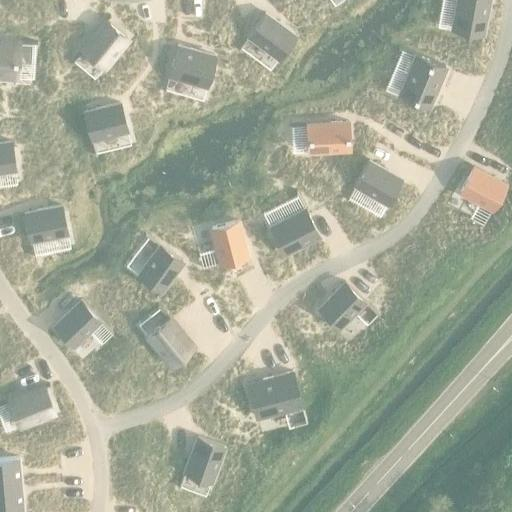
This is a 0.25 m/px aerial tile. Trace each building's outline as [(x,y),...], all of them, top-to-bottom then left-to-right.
[(457,0),(452,28),(482,33),(488,0),(457,0)] [(264,12),(248,34),(278,56),(294,34),(264,12)] [(107,17),(83,49),(107,67),(132,35),(107,17)] [(0,39),(0,75),(16,76),(18,41),(0,39)] [(178,42),(168,74),(208,85),(217,53),(178,42)] [(416,54),(399,93),(428,105),(445,66),(416,54)] [(117,102),(84,111),(89,133),(91,139),(124,130),(117,102)] [(348,121),(307,123),(308,151),(350,148),(348,121)] [(11,141),(0,142),(0,169),(14,168),(11,141)] [(368,160),(355,184),(387,201),(400,178),(368,160)] [(473,167),(460,190),(492,208),(505,184),(473,167)] [(61,205),(25,212),(30,239),(66,231),(61,205)] [(305,207),(270,225),(284,252),(319,234),(305,207)] [(240,217),(209,225),(218,261),(250,253),(240,217)] [(159,242),(138,273),(163,291),(175,274),(185,260),(159,242)] [(345,281),(319,307),(338,326),(364,300),(345,281)] [(81,299),(54,324),(73,344),(99,319),(81,299)] [(169,316),(144,337),(170,368),(195,347),(169,316)] [(291,370),(247,383),(257,419),(302,406),(291,370)] [(43,386),(9,399),(19,424),(53,411),(43,386)] [(198,435),(184,471),(213,481),(226,446),(198,435)] [(0,484),(19,482),(17,457),(0,458),(0,484)] [(19,482),(0,484),(0,510),(21,508),(19,482)]
